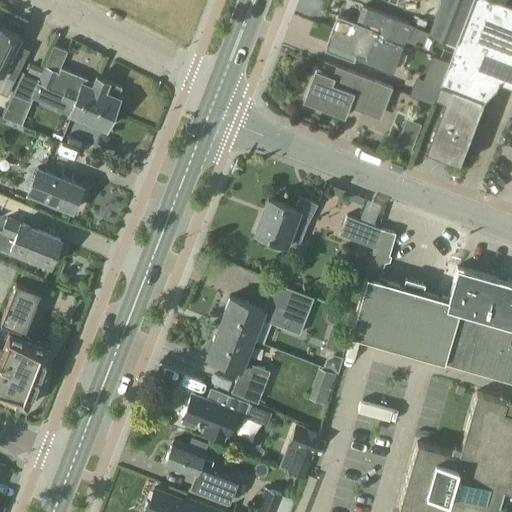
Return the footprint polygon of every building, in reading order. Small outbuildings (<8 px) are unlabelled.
[(85,0),(139,29),(156,0),(85,0)] [(437,0),(432,14),(464,26),(474,0),(437,0)] [(511,82),(511,1),(508,0),(474,0),(464,26),(459,40),(444,79),(473,91),(488,96),(498,83),(500,77),(511,82)] [(366,29),(369,22),(382,27),(380,32),(394,37),(402,18),(368,5),(362,19),(340,10),(334,25),(354,33),(355,30),(359,32),(361,26),(366,29)] [(464,26),(432,14),(427,28),(459,40),(464,26)] [(329,41),(328,45),(357,57),(394,71),(404,43),(379,34),(380,32),(382,27),(369,22),(366,29),(361,26),(359,32),(355,30),(354,33),(334,25),(331,34),(328,40),(329,41)] [(0,26),(0,92),(6,95),(20,66),(8,60),(19,36),(0,26)] [(347,115),(351,104),(377,115),(389,84),(338,63),(332,80),(315,74),(306,98),(347,115)] [(38,79),(36,82),(51,88),(74,97),(112,112),(113,109),(116,108),(119,102),(117,99),(118,96),(116,96),(120,86),(95,76),(91,86),(77,80),(79,75),(59,67),(57,72),(43,66),(38,79)] [(36,82),(38,79),(21,72),(12,94),(29,100),(30,97),(36,82)] [(488,96),(473,91),(444,79),(439,92),(450,96),(431,147),(464,159),(470,142),(476,144),(479,135),(474,133),(488,96)] [(45,103),(51,88),(36,82),(30,97),(45,103)] [(51,88),(45,103),(56,108),(68,113),(105,128),(106,125),(110,124),(112,118),(111,115),(112,112),(74,97),(51,88)] [(37,166),(27,190),(71,209),(75,199),(77,198),(80,190),(79,188),(81,184),(37,166)] [(295,206),(268,195),(254,229),(287,242),(295,220),(307,224),(318,202),(300,193),(295,206)] [(372,245),(379,228),(346,215),(339,233),(372,245)] [(45,264),(46,261),(50,263),(60,237),(6,217),(1,231),(0,231),(0,248),(8,251),(9,248),(36,258),(35,261),(45,264)] [(394,232),(379,228),(373,246),(349,333),(511,378),(511,279),(507,277),(505,282),(496,280),(497,275),(457,263),(448,295),(379,277),(386,254),(388,255),(394,232)] [(15,281),(0,319),(0,320),(24,330),(33,306),(31,305),(35,293),(38,294),(39,290),(15,281)] [(230,294),(219,324),(252,337),(260,318),(299,333),(313,296),(273,281),(268,295),(263,307),(230,294)] [(219,324),(207,354),(240,367),(231,389),(258,399),(270,368),(244,358),(252,337),(219,324)] [(8,330),(0,349),(0,396),(25,406),(31,392),(29,391),(33,379),(36,380),(38,373),(36,372),(41,360),(43,360),(49,346),(8,330)] [(511,382),(350,335),(338,376),(511,426),(511,382)] [(325,403),(341,358),(331,354),(324,358),(321,368),(317,366),(306,397),(325,403)] [(182,415),(182,416),(180,421),(195,426),(197,421),(203,423),(201,430),(224,439),(226,432),(229,433),(233,423),(240,426),(249,401),(228,393),(224,403),(191,391),(182,415)] [(295,448),(286,470),(302,476),(320,432),(296,422),(288,445),(295,448)] [(196,474),(191,487),(228,501),(238,474),(212,464),(214,458),(204,454),(205,449),(204,449),(207,441),(191,435),(188,443),(174,438),(165,463),(196,474)] [(501,511),(507,494),(319,441),(298,511),(501,511)] [(266,511),(275,511),(283,491),(267,485),(258,509),(266,511)] [(225,511),(226,510),(187,495),(186,498),(156,486),(145,511),(225,511)]
